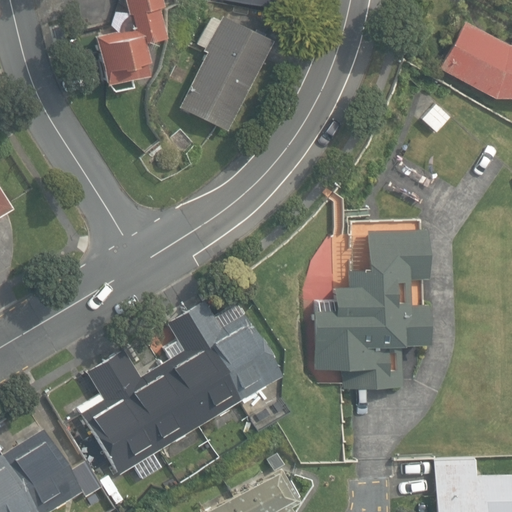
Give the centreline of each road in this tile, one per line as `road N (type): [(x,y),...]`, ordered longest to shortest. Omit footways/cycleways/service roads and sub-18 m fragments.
road 1 (residential): [(144,262),(216,216),(277,161),(321,92),(351,0)]
road 2 (residential): [(144,262),(43,101),(12,0)]
road 3 (residential): [(0,348),(144,262)]
